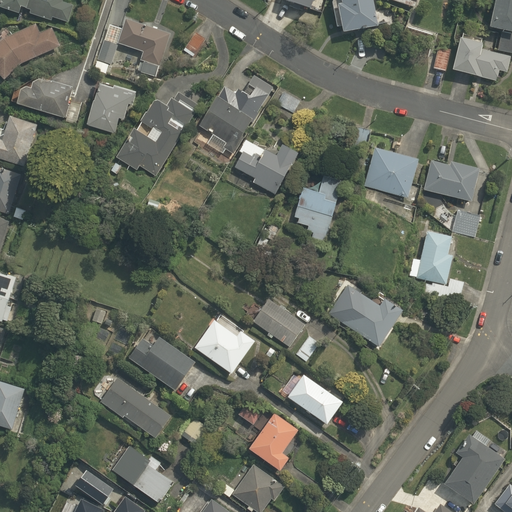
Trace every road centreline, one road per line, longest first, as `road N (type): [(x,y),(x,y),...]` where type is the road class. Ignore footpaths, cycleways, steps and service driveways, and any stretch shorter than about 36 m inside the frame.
road 1 (residential): [(511,130),(351,86),(201,0)]
road 2 (residential): [(490,335),(367,511)]
